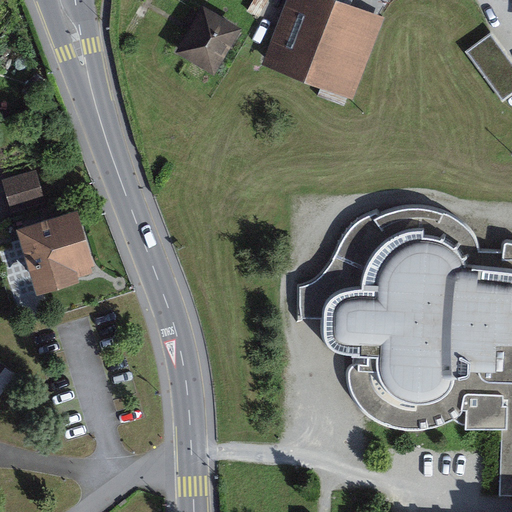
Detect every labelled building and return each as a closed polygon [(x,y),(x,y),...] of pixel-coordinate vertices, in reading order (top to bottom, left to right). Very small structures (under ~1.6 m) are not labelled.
[(351,86),(376,19),(322,0),(288,0),(268,56),(351,86)] [(210,71),(233,31),(202,13),(178,53),(210,71)] [(511,69),(488,36),(466,52),(499,98),(511,88),(511,69)] [(323,311),(322,330),(333,344),(352,349),(353,359),(349,376),(358,399),(375,414),(406,423),(432,423),(451,414),(466,422),(509,421),(511,377),(511,245),(486,244),(475,229),(457,209),(420,203),(384,208),(351,229),(318,275),(302,276),(300,310),(323,311)] [(73,216),(24,230),(40,287),(73,278),(71,272),(87,268),(73,216)]
